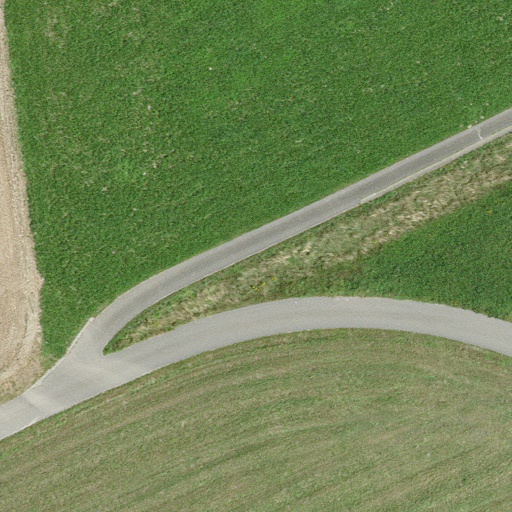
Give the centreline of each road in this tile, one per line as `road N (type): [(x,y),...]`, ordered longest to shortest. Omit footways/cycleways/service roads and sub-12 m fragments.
road 1 (track): [(511,354),(352,323),(248,336),(72,400),(0,436)]
road 2 (track): [(511,125),(137,311),(101,350),(72,400)]
